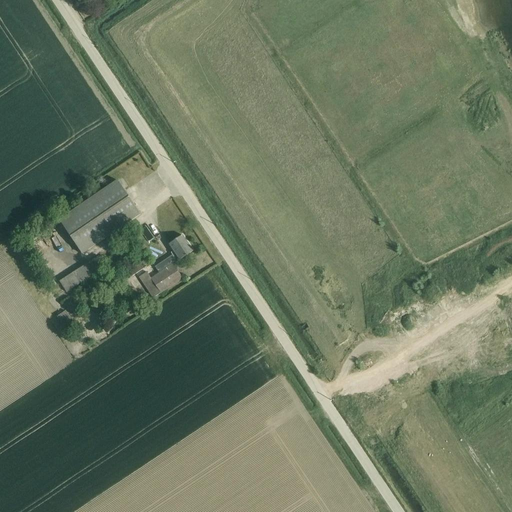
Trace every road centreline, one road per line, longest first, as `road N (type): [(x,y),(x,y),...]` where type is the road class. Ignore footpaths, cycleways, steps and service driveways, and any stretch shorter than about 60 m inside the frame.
road 1 (unclassified): [(397,511),(57,0)]
road 2 (track): [(377,369),(511,280)]
